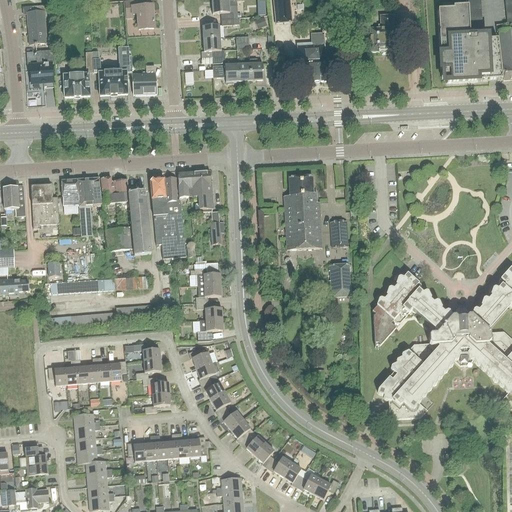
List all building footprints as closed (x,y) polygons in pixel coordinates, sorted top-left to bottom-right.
[(289,0),(273,0),(276,25),(292,24),(289,0)] [(134,2),(126,3),(127,20),(137,19),(138,31),(154,30),(152,8),(135,9),(134,2)] [(236,2),(229,2),(211,3),(212,16),(220,15),(221,21),(233,20),(233,14),(229,14),(229,8),(237,8),(236,2)] [(32,14),(26,14),(29,47),(47,45),(45,19),(52,19),(51,6),(32,8),(32,14)] [(453,10),(438,11),(438,23),(444,23),(444,24),(445,33),(439,33),(439,36),(440,45),(445,45),(446,48),(446,55),(440,55),(440,61),(441,70),(446,70),(446,72),(447,84),(465,83),(478,82),(477,77),(488,76),(488,82),(490,82),(497,81),(502,81),(501,69),(500,57),(499,54),(498,45),(498,41),(497,41),(495,41),(488,41),(487,37),(475,38),(470,38),(470,34),(469,28),(469,21),(468,14),(468,8),(468,7),(453,8),(453,10)] [(257,8),(257,16),(265,16),(265,8),(257,8)] [(397,29),(393,29),(393,17),(380,17),(380,26),(378,26),(378,30),(369,30),(370,54),(398,53),(397,29)] [(202,28),(203,41),(220,40),(219,27),(202,28)] [(511,30),(499,32),(500,38),(503,82),(511,81),(511,30)] [(156,40),(132,41),(132,54),(156,53),(156,40)] [(211,53),(212,59),(224,58),(224,52),(221,52),(220,40),(203,41),(203,54),(211,53)] [(313,47),(297,48),(299,65),(301,65),(303,85),(312,84),(312,85),(319,84),(329,83),(327,63),(336,62),(336,50),(324,51),(324,43),(313,44),(313,47)] [(91,54),(92,75),(98,75),(99,98),(128,97),(126,74),(129,74),(129,60),(128,49),(118,50),(119,70),(121,70),(121,73),(114,73),(114,68),(106,69),(107,74),(101,74),(100,61),(98,61),(98,54),(91,54)] [(38,65),(29,66),(30,72),(31,86),(52,84),(51,65),(55,65),(54,52),(37,54),(38,65)] [(89,75),(92,75),(91,54),(85,55),(86,76),(81,76),(80,73),(74,73),(68,74),(69,77),(63,77),(64,100),(76,99),(90,98),(89,75)] [(249,66),(250,83),(263,82),(262,65),(257,65),(257,61),(249,61),(249,66)] [(225,84),(238,84),(237,66),(224,67),(224,68),(212,68),(213,80),(225,79),(225,84)] [(249,66),(237,66),(238,84),(250,83),(249,66)] [(156,96),(156,89),(155,68),(146,69),(146,76),(132,76),(133,97),(156,96)] [(192,74),(184,74),(185,86),(193,86),(192,74)] [(210,173),(190,175),(191,187),(195,187),(195,190),(201,190),(201,198),(198,198),(198,211),(199,211),(199,214),(211,213),(211,211),(213,211),(211,185),(210,173)] [(179,199),(190,199),(198,198),(201,198),(201,190),(195,190),(195,187),(191,187),(190,175),(177,175),(179,199)] [(285,232),(285,237),(285,239),(286,244),(286,251),(323,249),(320,204),(317,204),(317,196),(312,197),(311,177),(288,179),(289,197),(283,198),(285,229),(285,232)] [(111,179),(100,180),(103,206),(129,203),(132,229),(105,231),(108,253),(118,252),(134,251),(134,257),(151,256),(145,193),(128,195),(127,181),(119,182),(111,183),(111,179)] [(76,181),(62,182),(63,206),(63,208),(64,213),(79,212),(80,229),(81,236),(81,238),(92,237),(90,208),(93,207),(94,207),(101,207),(99,180),(89,181),(76,181)] [(156,247),(161,246),(162,261),(185,258),(184,245),(179,202),(177,202),(175,180),(150,183),(156,247)] [(284,180),(275,180),(275,196),(284,196),(284,180)] [(51,187),(30,188),(33,231),(39,230),(39,227),(59,226),(57,199),(52,199),(51,187)] [(25,218),(24,198),(18,198),(17,189),(3,190),(4,211),(15,211),(16,219),(25,218)] [(346,223),(330,223),(332,249),(347,248),(346,223)] [(219,224),(210,225),(212,246),(221,246),(219,224)] [(194,251),(194,246),(186,247),(188,259),(195,258),(194,251)] [(2,254),(0,253),(0,270),(7,270),(14,270),(13,253),(2,254)] [(59,264),(47,265),(48,279),(60,278),(59,264)] [(351,297),(349,266),(329,267),(331,298),(351,297)] [(511,342),(503,334),(489,335),(486,332),(509,306),(511,308),(511,270),(510,269),(498,283),(498,286),(500,287),(497,291),(494,290),(492,291),(490,297),(491,298),(488,302),(484,301),(482,302),(480,308),(481,309),(478,312),(475,311),(472,312),(470,318),(467,318),(465,320),(457,321),(455,319),(451,319),(449,314),(446,313),(443,314),(440,311),(441,310),(438,304),(436,303),(433,305),(429,302),(430,301),(427,294),(425,294),(422,295),(418,292),(420,290),(420,287),(417,285),(407,275),(403,279),(399,278),(397,279),(395,286),(396,287),(393,290),(390,289),(388,290),(386,297),(387,298),(384,301),(380,300),(378,301),(376,307),(377,308),(372,313),(372,312),(372,313),(375,316),(373,318),(372,318),(374,349),(375,349),(375,345),(377,345),(380,346),(379,347),(379,348),(388,338),(395,330),(395,329),(395,330),(390,325),(393,322),(396,325),(400,325),(412,312),(433,331),(437,335),(435,336),(430,337),(428,339),(429,346),(413,347),(408,353),(407,353),(401,356),(401,358),(401,359),(396,362),(395,364),(396,365),(391,368),(390,370),(391,372),(396,376),(391,382),(388,379),(378,391),(377,394),(378,396),(383,398),(383,399),(384,401),(390,403),(390,412),(389,412),(390,422),(420,420),(426,413),(416,404),(423,396),(432,387),(434,387),(436,387),(438,381),(437,381),(454,362),(460,368),(468,367),(474,361),(492,378),(491,378),(493,383),(496,384),(497,383),(498,383),(498,384),(509,393),(500,403),(511,413),(511,342)] [(198,288),(220,287),(220,276),(206,276),(206,270),(194,271),(194,277),(197,277),(198,288)] [(20,281),(0,281),(0,296),(8,296),(8,298),(18,297),(18,293),(29,293),(28,282),(20,282),(20,281)] [(195,299),(196,305),(208,305),(207,299),(221,298),(220,287),(198,288),(198,299),(195,299)] [(208,305),(196,305),(196,311),(205,311),(205,322),(222,321),(221,310),(208,311),(208,305)] [(0,358),(7,358),(5,337),(17,336),(15,314),(0,314),(0,358)] [(222,321),(205,322),(200,322),(200,333),(197,334),(197,343),(209,343),(209,339),(209,333),(222,333),(222,321)] [(143,353),(143,364),(160,362),(159,351),(146,352),(145,346),(133,347),(133,348),(134,353),(143,353)] [(67,363),(80,362),(79,350),(66,351),(67,363)] [(226,358),(232,356),(230,350),(224,352),(226,358)] [(192,360),(196,371),(211,365),(208,354),(202,357),(200,351),(188,355),(190,361),(192,360)] [(93,368),(87,369),(88,385),(99,384),(97,360),(92,361),(93,368)] [(110,383),(108,367),(102,367),(101,360),(97,360),(99,384),(110,383)] [(71,370),(65,370),(67,387),(77,386),(75,362),(70,363),(71,370)] [(88,385),(87,369),(81,369),(80,362),(75,362),(77,386),(88,385)] [(160,362),(143,364),(144,375),(135,375),(136,382),(142,381),(148,380),(148,374),(161,373),(160,362)] [(119,366),(108,367),(110,383),(121,382),(120,376),(122,375),(123,380),(127,380),(125,363),(119,364),(119,366)] [(215,364),(211,365),(196,371),(199,381),(197,382),(200,388),(216,381),(215,376),(215,374),(219,373),(215,364)] [(67,387),(65,370),(54,371),(54,369),(48,370),(49,382),(55,381),(55,388),(67,387)] [(324,372),(315,372),(315,382),(324,382),(324,372)] [(143,387),(146,387),(147,397),(152,396),(152,397),(169,396),(168,385),(155,386),(154,380),(148,380),(142,381),(143,387)] [(205,393),(210,403),(225,395),(217,380),(216,381),(200,388),(203,394),(205,393)] [(225,395),(210,403),(216,413),(214,414),(218,419),(228,412),(225,408),(230,405),(225,395)] [(169,396),(152,397),(153,408),(144,409),(145,415),(157,414),(157,408),(170,407),(169,396)] [(231,417),(228,412),(218,419),(221,425),(223,424),(230,432),(243,422),(236,413),(231,417)] [(73,418),(74,430),(99,427),(99,424),(93,424),(93,416),(73,418)] [(243,422),(230,432),(237,441),(235,442),(240,447),(253,434),(250,431),(245,424),(243,422)] [(75,442),(95,440),(94,432),(100,432),(99,427),(74,430),(75,442)] [(246,450),(254,458),(265,445),(257,438),(253,434),(240,447),(245,452),(246,450)] [(176,436),(178,460),(189,459),(187,442),(181,443),(181,435),(176,436)] [(172,444),(166,444),(167,461),(178,460),(176,436),(171,436),(172,444)] [(154,438),(157,462),(167,461),(166,444),(160,445),(159,437),(154,438)] [(150,446),(144,446),(146,462),(157,462),(154,438),(150,438),(150,446)] [(205,451),(205,443),(205,439),(198,439),(198,441),(187,442),(189,459),(200,458),(199,451),(205,451)] [(75,442),(76,454),(101,451),(101,448),(95,448),(95,440),(75,442)] [(135,463),(146,462),(144,446),(133,447),(133,445),(127,446),(127,448),(128,458),(134,457),(135,463)] [(267,471),(274,461),(269,458),(274,453),(265,445),(254,458),(263,465),(261,467),(267,471)] [(309,450),(303,447),(300,452),(305,456),(309,450)] [(46,457),(38,458),(38,449),(24,450),(25,460),(26,460),(27,468),(46,467),(45,458),(46,458),(46,457)] [(86,466),(97,464),(96,456),(102,455),(101,451),(76,454),(77,466),(86,466)] [(6,455),(0,455),(0,475),(8,475),(9,475),(7,455),(6,455)] [(278,456),(274,461),(267,471),(272,475),(273,473),(283,479),(291,465),(282,459),(278,456)] [(86,466),(87,477),(111,475),(111,471),(105,472),(105,463),(97,464),(86,466)] [(297,490),(302,479),(297,476),(301,471),(295,467),(291,465),(283,479),(292,485),(291,487),(297,490)] [(46,467),(27,468),(27,477),(27,478),(47,476),(47,475),(46,467)] [(87,489),(107,487),(106,479),(112,479),(111,475),(87,477),(87,489)] [(308,482),(302,479),(297,490),(302,493),(303,491),(313,496),(321,482),(311,476),(308,482)] [(144,477),(135,478),(135,485),(145,485),(144,477)] [(216,495),(241,492),(240,480),(221,481),(222,490),(216,490),(216,495)] [(321,482),(313,496),(323,501),(327,493),(333,495),(338,485),(333,482),(330,487),(321,482)] [(87,489),(88,501),(113,499),(113,495),(107,496),(107,487),(87,489)] [(7,507),(9,507),(16,506),(15,503),(19,502),(20,511),(37,510),(37,505),(48,504),(47,492),(36,493),(36,491),(26,492),(26,494),(15,495),(14,492),(6,492),(7,507)] [(241,492),(216,495),(217,498),(222,498),(223,506),(242,504),(241,492)] [(113,499),(88,501),(89,511),(107,511),(109,511),(108,503),(114,503),(113,499)]
